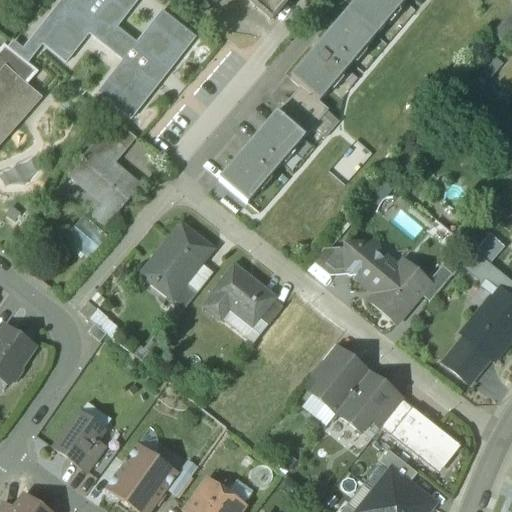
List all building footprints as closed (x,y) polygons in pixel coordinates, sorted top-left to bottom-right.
[(107,103),(130,122),(157,88),(150,83),(162,69),(168,74),(195,40),(173,22),(163,34),(152,26),(136,46),(116,30),(139,0),(76,0),(75,2),(73,0),(63,0),(22,52),(11,43),(6,49),(27,66),(41,48),(65,67),(88,37),(121,63),(105,85),(115,93),(107,103)] [(204,0),(209,3),(212,4),(215,4),(218,3),(220,0),(247,0),(254,6),(253,8),(254,9),(256,7),(269,19),(268,21),(269,22),(271,20),(272,21),(273,20),(272,19),(283,6),(284,7),(286,6),(284,4),(287,0),(204,0)] [(359,0),(290,80),(300,88),(319,105),(409,0),(359,0)] [(6,49),(3,47),(0,50),(0,73),(1,75),(5,70),(25,88),(38,74),(27,66),(6,49)] [(0,144),(1,145),(39,101),(25,88),(5,70),(1,75),(0,73),(0,144)] [(300,88),(276,115),(304,139),(327,112),(319,105),(300,88)] [(276,115),(275,114),(218,181),(248,206),(304,139),(276,115)] [(132,138),(112,123),(105,132),(124,148),(132,138)] [(124,148),(105,132),(96,143),(115,159),(124,148)] [(96,143),(81,162),(82,163),(69,179),(101,204),(91,217),(107,230),(140,188),(111,165),(115,159),(96,143)] [(108,239),(84,218),(63,242),(88,263),(108,239)] [(179,227),(139,278),(170,302),(174,298),(175,298),(185,286),(211,252),(179,227)] [(387,262),(376,253),(375,247),(346,250),(347,277),(347,279),(354,278),(366,287),(369,284),(379,292),(393,275),(383,267),(387,262)] [(346,250),(322,252),(311,265),(329,279),(347,277),(346,250)] [(426,285),(402,265),(393,275),(379,292),(371,301),(397,323),(419,296),(427,286),(426,285)] [(441,267),(426,285),(427,286),(419,296),(429,304),(453,276),(441,267)] [(233,269),(211,298),(212,299),(203,310),(219,323),(228,311),(251,329),(258,321),(273,302),(274,300),(233,269)] [(185,286),(175,298),(174,298),(170,302),(169,304),(181,314),(196,295),(185,286)] [(511,300),(507,296),(499,290),(462,334),(465,337),(491,359),(495,362),(511,340),(511,300)] [(281,309),(273,302),(258,321),(267,327),(281,309)] [(193,332),(214,346),(221,335),(200,322),(193,332)] [(94,327),(88,335),(100,345),(106,337),(94,327)] [(33,350),(5,331),(0,337),(0,381),(8,387),(11,382),(16,382),(19,377),(18,373),(33,350)] [(491,359),(465,337),(443,363),(470,385),(491,359)] [(333,349),(311,377),(321,385),(344,357),(333,349)] [(321,385),(311,397),(336,417),(368,376),(344,357),(321,385)] [(392,396),(368,376),(336,417),(360,436),(370,423),(392,396)] [(392,396),(370,423),(381,432),(403,403),(392,396)] [(381,432),(391,440),(413,412),(403,403),(381,432)] [(391,440),(434,473),(456,444),(413,412),(391,440)] [(79,416),(54,452),(78,469),(78,468),(96,444),(103,434),(79,416)] [(96,444),(78,468),(88,475),(105,451),(96,444)] [(178,476),(138,447),(105,493),(106,497),(107,500),(109,502),(112,503),(116,504),(119,503),(131,511),(152,511),(166,493),(178,476)] [(390,473),(409,487),(417,476),(389,455),(381,466),(390,473)] [(188,463),(181,472),(191,479),(197,471),(188,463)] [(181,472),(178,476),(166,493),(176,500),(191,479),(181,472)] [(390,473),(373,495),(395,511),(430,511),(435,507),(409,487),(390,473)] [(217,485),(210,486),(208,484),(188,511),(240,511),(242,509),(225,496),(223,490),(217,485)] [(359,511),(395,511),(373,495),(359,511)] [(35,511),(34,506),(24,499),(14,511),(35,511)]
